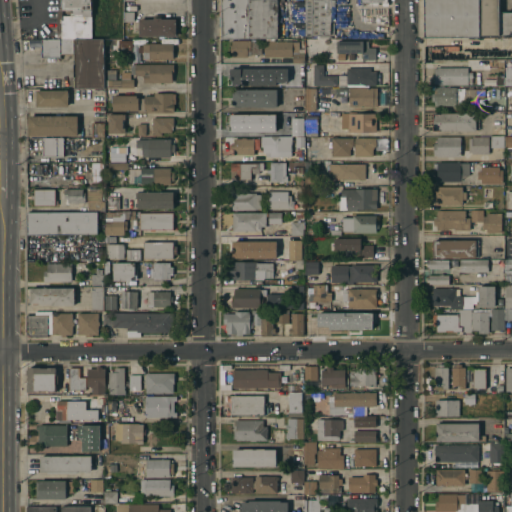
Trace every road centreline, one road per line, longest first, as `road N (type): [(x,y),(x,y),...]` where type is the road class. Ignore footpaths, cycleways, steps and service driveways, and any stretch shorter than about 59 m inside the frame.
road 1 (residential): [(203,0),(202,511)]
road 2 (residential): [(405,0),(404,511)]
road 3 (residential): [(511,351),(2,355)]
road 4 (tertiary): [(2,218),(1,511)]
